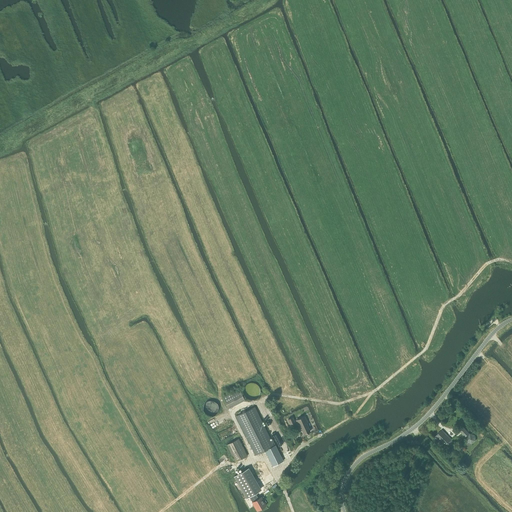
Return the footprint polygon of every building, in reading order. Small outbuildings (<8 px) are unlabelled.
[(259,392),(259,390),(259,389),(259,388),(258,386),(257,385),(256,384),(255,383),(254,383),(252,382),(250,383),(249,383),(248,383),(246,384),(245,386),(244,387),(244,388),(244,390),(244,391),(244,393),(245,394),(246,396),(247,397),(248,398),(250,398),(251,398),(253,398),(255,398),(256,397),(257,396),(258,395),(259,393),(259,392)] [(228,408),(245,400),(239,388),(222,397),(228,408)] [(219,409),(219,408),(219,407),(218,405),(217,404),(217,402),(215,401),(214,401),(213,400),(211,400),(210,400),(208,400),(207,401),(206,402),(205,403),(204,404),(203,406),(203,408),(203,409),(203,410),(204,412),(205,413),(206,414),(208,415),(209,416),(211,416),(212,416),(214,415),(215,414),(216,413),(217,412),(218,411),(219,409)] [(254,407),(236,416),(255,455),(264,450),(275,445),(272,439),(271,439),(254,407)] [(310,431),(306,423),(308,422),(305,416),(296,420),(300,428),(301,428),(304,434),(310,431)] [(291,427),(292,427),(296,425),(292,417),(288,419),(291,427)] [(463,427),(459,431),(465,436),(466,437),(467,437),(466,437),(467,442),(472,444),(476,440),(475,436),(475,435),(470,434),(463,427)] [(451,439),(442,430),(435,436),(436,437),(434,440),(437,443),(440,446),(442,444),(444,446),(445,445),(447,447),(453,441),(451,439)] [(247,456),(239,439),(227,445),(235,462),(247,456)] [(283,461),(275,445),(264,450),(273,467),(283,461)] [(249,468),(233,476),(235,480),(246,499),(249,497),(252,502),(257,511),(266,505),(262,498),(261,497),(258,498),(255,493),(261,490),(249,468)]
